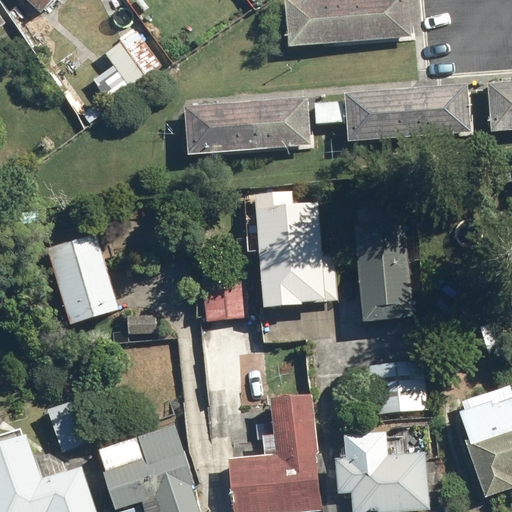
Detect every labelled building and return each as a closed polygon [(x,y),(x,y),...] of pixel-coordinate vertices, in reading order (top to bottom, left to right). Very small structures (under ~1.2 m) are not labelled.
[(27,0),(43,15),(57,0),(27,0)] [(411,0),(286,0),(290,48),(415,38),(411,0)] [(0,31),(10,24),(0,9),(0,31)] [(163,68),(140,31),(103,55),(127,92),(163,68)] [(511,82),(491,84),(494,129),(511,127),(511,82)] [(469,86),(348,95),(352,140),(472,131),(469,86)] [(309,100),(186,108),(189,154),(312,147),(309,100)] [(344,100),(314,102),(316,133),(346,131),(344,100)] [(319,197),(255,205),(268,308),(331,300),(319,197)] [(408,200),(356,205),(368,323),(420,318),(408,200)] [(97,225),(44,240),(69,326),(121,311),(97,225)] [(244,270),(203,274),(207,320),(248,316),(244,270)] [(511,332),(506,313),(486,319),(503,376),(511,373),(511,332)] [(431,363),(371,364),(372,415),(432,413),(431,363)] [(306,511),(326,510),(312,396),(276,400),(280,438),(266,440),(268,458),(227,463),(232,511),(306,511)] [(511,402),(463,414),(482,497),(511,490),(511,402)] [(205,511),(181,430),(101,454),(118,511),(125,511),(145,506),(147,511),(205,511)] [(387,432),(347,433),(348,457),(340,457),(341,499),(353,498),(353,511),(435,511),(434,457),(388,458),(387,432)] [(102,511),(90,470),(47,483),(33,437),(0,446),(0,511),(102,511)]
